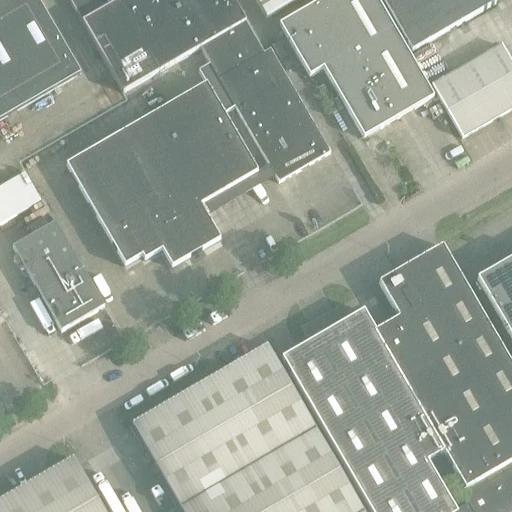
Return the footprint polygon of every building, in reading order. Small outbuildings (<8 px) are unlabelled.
[(0,123),(81,76),(37,0),(8,0),(0,5),(0,123)] [(68,0),(82,24),(123,95),(201,51),(235,31),(246,25),(231,0),(68,0)] [(254,0),(267,20),(301,0),(254,0)] [(364,141),(384,129),(434,100),(375,0),(326,0),(280,28),(310,80),(324,72),(364,141)] [(511,0),(380,0),(412,54),(495,6),(505,0),(511,0)] [(253,62),(235,31),(201,51),(219,82),(253,62)] [(432,89),(462,141),(511,111),(511,66),(502,48),(432,89)] [(219,82),(279,186),(331,156),(270,52),(253,62),(219,82)] [(67,168),(81,193),(125,269),(142,259),(145,263),(162,253),(172,271),(221,243),(201,208),(258,175),(207,86),(67,168)] [(25,176),(0,190),(0,227),(41,204),(25,176)] [(511,207),(454,242),(511,342),(511,207)] [(44,219),(29,227),(35,237),(50,229),(44,219)] [(12,250),(52,319),(62,335),(105,310),(56,225),(50,229),(35,237),(12,250)] [(364,314),(283,361),(282,361),(369,511),(511,511),(511,367),(443,249),(379,286),(399,320),(376,334),(364,314)] [(301,330),(304,335),(310,345),(351,320),(342,306),(301,330)] [(361,511),(267,349),(132,428),(181,511),(361,511)] [(102,511),(74,462),(0,504),(0,511),(102,511)]
